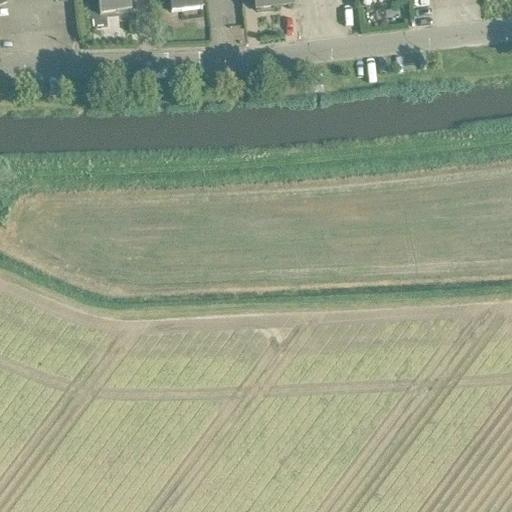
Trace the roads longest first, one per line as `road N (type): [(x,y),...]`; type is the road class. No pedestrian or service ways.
road 1 (track): [(511,294),(97,310),(0,269)]
road 2 (track): [(0,175),(121,176),(511,141)]
road 3 (unclassified): [(0,61),(147,64),(511,31)]
